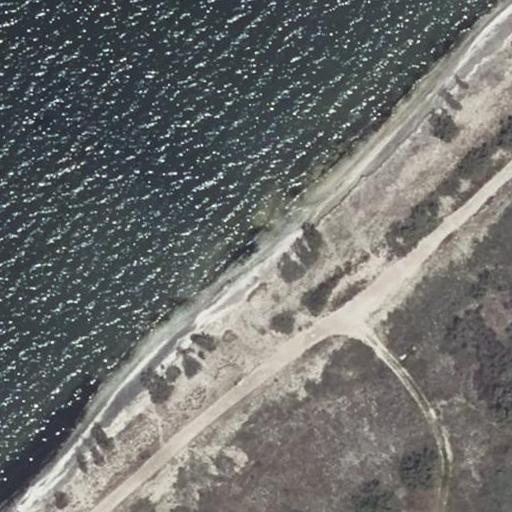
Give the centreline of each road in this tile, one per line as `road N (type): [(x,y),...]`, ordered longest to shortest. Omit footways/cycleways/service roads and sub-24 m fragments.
road 1 (track): [(102,511),(189,432),(386,285),(511,167)]
road 2 (track): [(342,319),(381,352),(442,428),(448,455),(439,511)]
